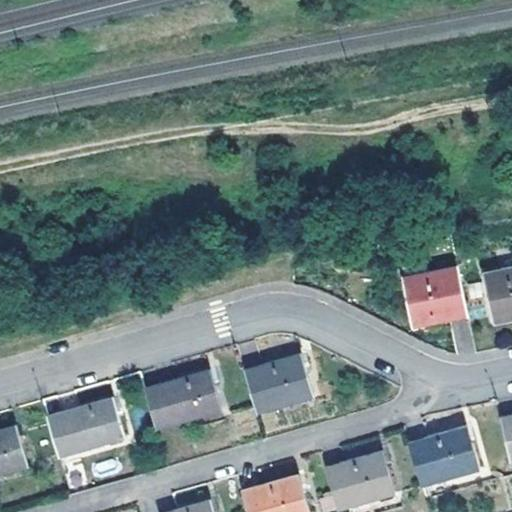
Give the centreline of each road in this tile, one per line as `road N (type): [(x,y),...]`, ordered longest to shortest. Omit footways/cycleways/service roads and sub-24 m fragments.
road 1 (track): [(511,92),(367,129),(200,128),(0,170)]
road 2 (residential): [(0,388),(275,307),(298,309),(444,379),(474,383)]
road 3 (residential): [(70,511),(474,383)]
